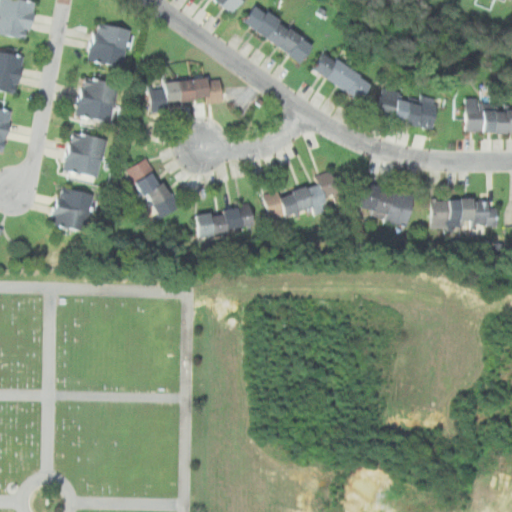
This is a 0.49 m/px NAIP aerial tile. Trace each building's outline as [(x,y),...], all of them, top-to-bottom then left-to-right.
[(0,0),(0,32),(30,37),(35,0),(0,0)] [(213,0),(231,16),(244,0),(213,0)] [(243,21),(302,63),(315,45),(257,3),(243,21)] [(95,21),(89,60),(125,65),(130,26),(95,21)] [(0,89),(19,92),(24,52),(0,49),(0,89)] [(315,71),(363,101),(374,83),(326,54),(315,71)] [(84,74),(76,112),(111,120),(120,82),(84,74)] [(168,100),(222,98),(221,77),(149,80),(150,110),(169,109),(168,100)] [(383,91),(377,115),(433,129),(440,105),(383,91)] [(511,131),(511,109),(481,109),(481,99),(465,99),(465,131),(511,131)] [(13,107),(0,104),(0,148),(4,149),(13,107)] [(71,130),(64,168),(99,174),(106,136),(71,130)] [(179,206),(149,155),(127,167),(157,218),(179,206)] [(262,193),(269,218),(329,202),(327,194),(339,191),(334,175),(278,190),(278,189),(262,193)] [(414,193),(364,182),(358,213),(408,223),(414,193)] [(93,191),(59,186),(53,224),(87,229),(93,191)] [(431,197),(431,225),(497,224),(497,196),(431,197)] [(200,236),(255,226),(251,202),(196,212),(200,236)]
